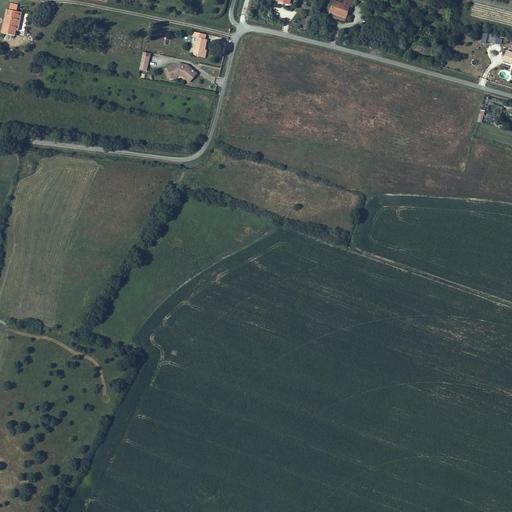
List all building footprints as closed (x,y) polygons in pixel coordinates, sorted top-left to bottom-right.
[(329,0),(323,0),(321,12),(338,16),(341,3),(344,3),(344,0),(335,0),(335,1),(329,0)] [(2,6),(0,15),(0,17),(13,20),(15,8),(2,6)] [(13,20),(0,17),(0,29),(10,32),(11,28),(13,20)] [(200,31),(188,29),(187,33),(191,34),(187,51),(198,53),(199,46),(201,36),(199,36),(200,31)] [(488,31),(484,30),(482,37),(486,38),(491,39),(491,34),(487,33),(488,31)] [(510,50),(501,46),(498,56),(507,59),(508,55),(511,56),(511,45),(510,50)] [(143,54),(135,52),(131,67),(139,69),(143,54)] [(173,61),(161,66),(162,68),(164,74),(165,76),(174,73),(176,74),(183,80),(191,72),(182,63),(173,61)]
